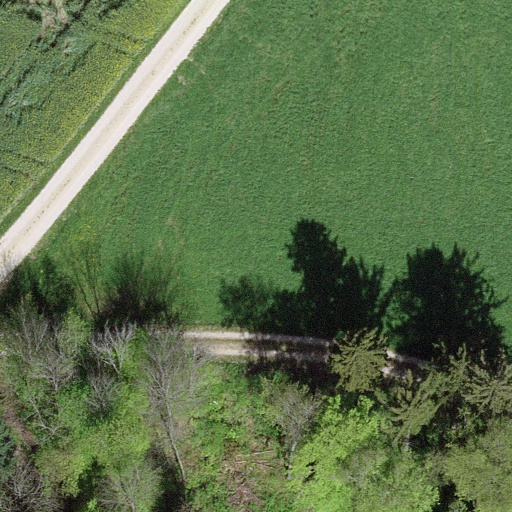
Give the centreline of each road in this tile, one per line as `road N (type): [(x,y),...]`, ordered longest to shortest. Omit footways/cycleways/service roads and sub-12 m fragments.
road 1 (track): [(511,437),(433,384),(378,366),(0,347)]
road 2 (track): [(209,0),(0,265)]
